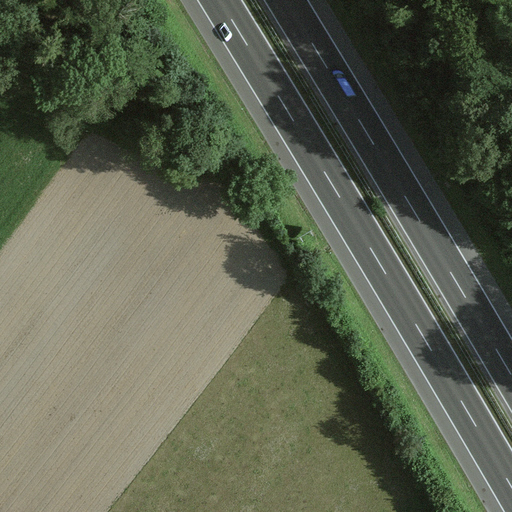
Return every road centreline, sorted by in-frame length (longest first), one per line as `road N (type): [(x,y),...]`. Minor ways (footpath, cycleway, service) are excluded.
road 1 (motorway): [(218,0),(511,488)]
road 2 (motorway): [(511,375),(286,0)]
